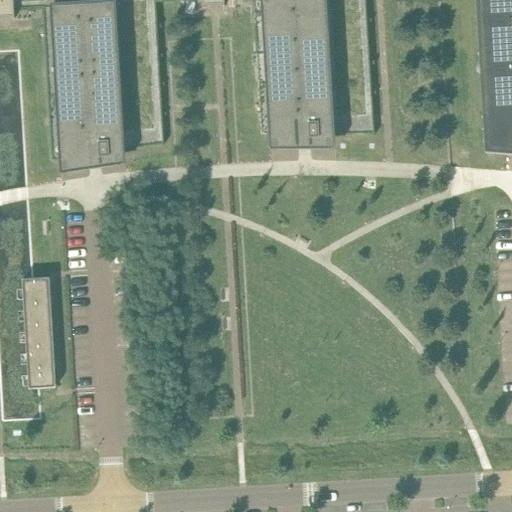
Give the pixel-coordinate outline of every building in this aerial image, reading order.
[(0,0),(0,17),(12,17),(12,18),(15,18),(14,10),(43,8),(44,26),(50,26),(51,36),(44,36),(46,67),(52,67),(53,77),(47,77),(49,116),(55,116),(56,126),(50,126),(52,161),(59,159),(60,175),(126,165),(125,150),(163,144),(162,120),(161,116),(161,112),(161,106),(155,1),(172,0),(202,0),(202,7),(205,7),(204,5),(222,4),(222,6),(225,6),(224,0),(253,0),(254,14),(260,14),(261,24),(255,24),(256,55),(262,55),(263,64),(257,65),(259,104),(265,104),(266,113),(260,114),(261,134),(269,134),(270,150),(336,150),(335,134),(374,134),(372,109),(372,105),(371,90),(371,84),(365,0),(0,0)] [(511,0),(481,0),(489,137),(511,137),(511,0)] [(23,302),(50,300),(49,278),(22,280),(23,302)] [(50,300),(23,302),(25,324),(52,322),(50,300)] [(52,322),(25,324),(26,346),(53,344),(52,322)] [(27,367),(54,366),(53,344),(26,346),(27,367)] [(54,366),(27,367),(29,389),(56,388),(54,366)]
